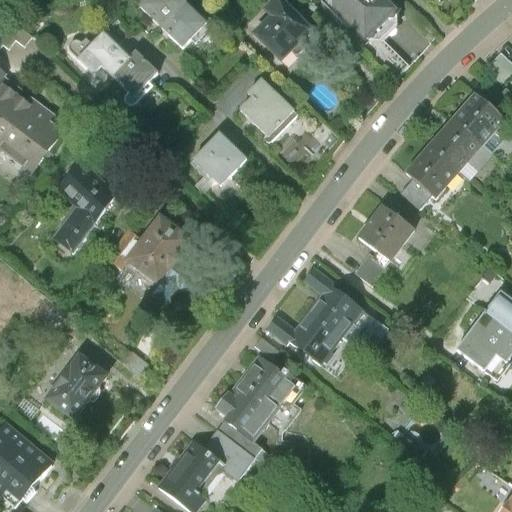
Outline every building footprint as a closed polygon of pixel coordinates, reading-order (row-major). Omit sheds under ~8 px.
[(157,0),(153,5),(173,25),(198,0),(157,0)] [(219,20),(199,0),(198,0),(173,25),(194,46),(204,36),(210,41),(230,21),(224,15),(219,20)] [(331,22),(308,0),(282,0),(280,2),(288,11),(271,28),(298,55),(331,22)] [(409,5),(403,0),(338,0),(378,37),(392,38),(409,21),(409,5)] [(38,47),(45,37),(26,23),(19,33),(4,23),(0,29),(0,46),(10,54),(17,44),(23,49),(28,41),(38,47)] [(101,34),(96,39),(93,37),(90,37),(87,38),(85,40),(84,43),(84,47),(86,50),(93,56),(90,59),(106,74),(115,65),(126,75),(143,57),(116,32),(108,41),(101,34)] [(511,48),(498,63),(511,76),(511,48)] [(126,75),(142,91),(140,94),(140,96),(140,99),(143,101),(145,102),(148,102),(151,100),(167,83),(162,78),(170,71),(149,51),(143,57),(126,75)] [(0,56),(0,144),(43,177),(79,129),(63,117),(67,112),(16,74),(19,71),(0,56)] [(307,108),(275,77),(261,91),(266,96),(253,109),(281,135),(307,108)] [(511,112),(486,90),(464,114),(495,142),(511,122),(511,112)] [(464,114),(440,142),(471,169),(495,142),(464,114)] [(234,128),(203,161),(231,187),(262,154),(234,128)] [(447,196),(471,169),(440,142),(416,169),(426,178),(445,194),(447,196)] [(505,151),(495,142),(471,169),(481,178),(505,151)] [(93,203),(69,234),(89,247),(140,179),(130,170),(120,179),(98,159),(74,185),(93,203)] [(432,208),(445,194),(426,178),(414,192),(432,208)] [(393,251),(403,259),(426,228),(396,205),(372,236),(393,251)] [(142,257),(172,280),(164,291),(177,300),(190,283),(200,290),(212,274),(189,257),(206,234),(175,212),(154,240),(140,230),(120,258),(133,268),(142,257)] [(368,273),(386,287),(402,267),(399,264),(403,259),(393,251),(387,258),(382,254),(368,273)] [(339,294),(325,313),(355,335),(378,303),(328,267),(319,279),(339,294)] [(511,376),(511,298),(473,352),(510,379),(511,376)] [(333,364),(355,335),(325,313),(313,330),(290,313),(281,326),(333,364)] [(274,335),(267,344),(285,357),(291,348),(274,335)] [(61,397),(89,418),(123,373),(94,352),(61,397)] [(243,413),(239,418),(266,438),(311,380),(276,352),(247,389),(244,386),(231,403),(243,413)] [(68,457),(21,418),(0,443),(0,475),(31,501),(68,457)] [(239,418),(232,428),(268,456),(276,446),(266,438),(239,418)] [(232,428),(216,449),(236,464),(233,468),(250,480),(268,456),(232,428)] [(206,441),(173,485),(208,511),(218,499),(213,494),(233,468),(236,464),(216,449),(206,441)]
